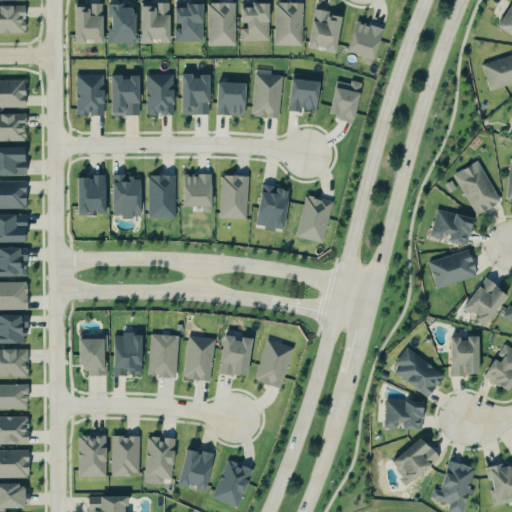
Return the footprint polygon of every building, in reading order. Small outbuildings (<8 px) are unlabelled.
[(511,37),(511,4),(506,1),(492,26),(511,37)] [(135,5),(136,42),(152,42),(152,41),(165,41),(164,2),(152,2),(152,5),(135,5)] [(233,45),(233,2),(205,2),(206,45),(233,45)] [(240,41),(266,40),(265,2),(246,2),(246,7),(236,7),(236,22),(240,22),(240,41)] [(272,45),(300,45),(301,2),(273,2),(272,45)] [(0,4),(0,32),(21,33),(22,18),(24,18),(24,5),(0,4)] [(98,42),(98,4),(69,4),(70,43),(98,42)] [(107,4),(106,42),(131,43),(131,4),(107,4)] [(198,4),(169,4),(169,22),(173,22),(173,41),(199,40),(198,4)] [(303,46),(320,49),(320,51),(331,53),(336,14),(313,11),(311,22),(307,21),(303,46)] [(343,50),(370,59),(380,29),(353,19),(343,50)] [(488,90),(511,82),(511,53),(480,63),(488,90)] [(170,114),(170,73),(143,74),(144,115),(170,114)] [(205,114),(205,75),(187,75),(187,73),(176,73),(177,114),(205,114)] [(278,118),(280,74),(252,73),(250,116),(278,118)] [(101,115),(101,74),(74,74),(75,115),(101,115)] [(135,115),(134,76),(116,76),(116,74),(106,74),(107,115),(135,115)] [(0,106),(22,107),(22,79),(0,79),(0,106)] [(286,110),(300,111),(300,109),(314,109),(315,80),(287,79),(286,110)] [(351,121),(358,82),(349,80),(348,83),(332,80),(325,116),(351,121)] [(241,82),(213,81),(212,114),(240,115),(241,82)] [(0,140),(24,141),(24,127),(25,127),(25,113),(0,113),(0,140)] [(0,174),(24,174),(24,146),(0,146),(0,174)] [(451,173),(473,214),(498,201),(476,160),(451,173)] [(101,174),(88,174),(88,177),(72,177),(73,213),(102,213),(101,174)] [(146,174),(145,217),(173,218),(173,175),(146,174)] [(199,206),(199,211),(207,211),(207,174),(180,174),(179,205),(199,206)] [(137,176),(111,175),(110,182),(108,182),(107,216),(136,216),(137,176)] [(218,175),(218,218),(245,218),(245,175),(218,175)] [(0,208),(24,208),(24,180),(0,180),(0,208)] [(256,191),(250,225),(278,230),(285,189),(261,185),(260,192),(256,191)] [(295,237),(321,244),(331,202),(307,196),(307,197),(305,197),(295,237)] [(442,239),(463,245),(470,218),(435,209),(428,235),(442,239)] [(0,241),(24,242),(24,214),(0,213),(0,241)] [(26,248),(0,247),(0,275),(25,277),(26,248)] [(433,287),(475,276),(467,249),(426,261),(433,287)] [(473,285),(459,307),(473,316),(471,319),(480,325),(502,291),(482,278),(476,287),(473,285)] [(24,281),(0,281),(0,309),(24,309),(24,281)] [(511,323),(511,293),(508,301),(509,301),(501,318),(511,323)] [(0,342),(25,342),(24,315),(0,314),(0,342)] [(109,375),(138,375),(138,333),(109,333),(109,375)] [(146,376),(174,377),(176,335),(147,333),(146,376)] [(246,339),(228,336),(220,334),(214,372),(241,376),(246,339)] [(207,381),(213,339),(186,335),(180,377),(207,381)] [(474,374),(473,335),(462,336),(462,338),(446,338),(447,375),(474,374)] [(73,337),(73,370),(85,370),(85,375),(102,375),(102,351),(104,351),(104,337),(73,337)] [(291,348),(265,339),(251,380),(277,389),(291,348)] [(511,376),(511,349),(503,344),(481,375),(502,390),(511,376)] [(0,376),(25,376),(25,348),(0,348),(0,376)] [(392,375),(426,396),(441,372),(403,348),(393,363),(398,366),(392,375)] [(0,408),(25,409),(26,384),(0,384),(0,408)] [(381,427),(395,429),(395,427),(419,430),(423,403),(385,398),(381,427)] [(0,444),(27,444),(27,416),(0,416),(0,444)] [(102,477),(102,435),(76,435),(75,476),(102,477)] [(111,436),(122,436),(122,437),(126,437),(126,436),(138,436),(138,473),(130,472),(130,477),(110,477),(111,436)] [(388,462),(407,483),(435,457),(415,436),(388,462)] [(170,479),(171,437),(144,437),(142,483),(160,484),(160,479),(170,479)] [(27,450),(0,449),(0,477),(26,478),(27,450)] [(203,490),(208,453),(196,451),(196,452),(179,450),(174,485),(203,490)] [(237,507),(248,467),(222,460),(211,499),(237,507)] [(429,499),(448,503),(446,511),(449,511),(460,511),(464,495),(470,497),(472,490),(467,489),(472,467),(444,461),(437,490),(431,489),(429,499)] [(511,500),(511,480),(507,462),(483,468),(492,505),(511,500)] [(0,508),(27,508),(26,483),(0,483),(0,508)] [(123,511),(123,506),(126,506),(126,497),(87,497),(87,511),(123,511)]
